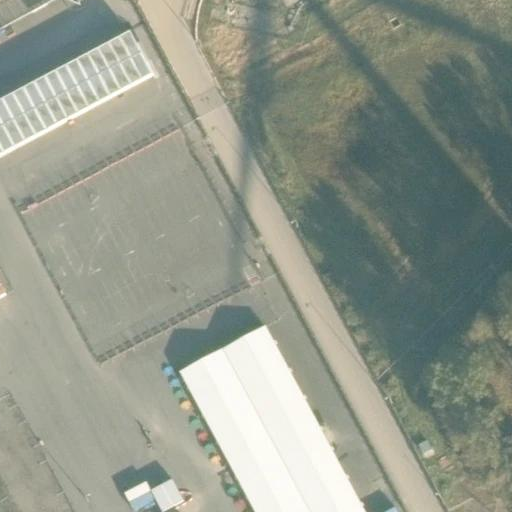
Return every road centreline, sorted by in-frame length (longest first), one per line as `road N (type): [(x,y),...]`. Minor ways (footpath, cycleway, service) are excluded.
road 1 (unclassified): [(427,511),(153,0)]
road 2 (unknown): [(51,329),(89,405),(226,312),(258,300),(283,308),(372,475)]
road 3 (unknown): [(0,173),(158,97)]
road 4 (unknown): [(147,365),(224,511)]
road 5 (unknown): [(130,0),(0,69)]
